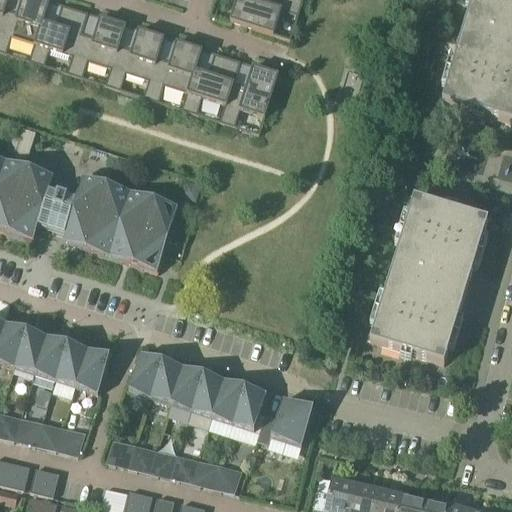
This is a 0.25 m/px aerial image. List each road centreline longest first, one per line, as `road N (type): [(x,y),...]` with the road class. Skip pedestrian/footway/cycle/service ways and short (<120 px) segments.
road 1 (residential): [(0,293),(316,393)]
road 2 (residential): [(484,443),(351,410),(335,399)]
